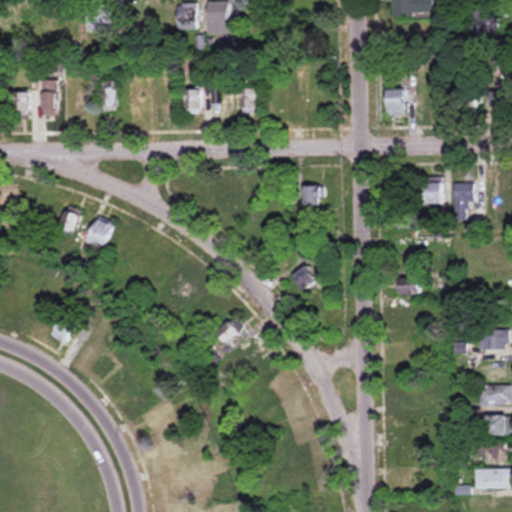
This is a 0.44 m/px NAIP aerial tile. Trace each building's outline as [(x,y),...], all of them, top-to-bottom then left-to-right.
[(393,0),(393,14),(436,14),(435,0),(393,0)] [(231,34),(231,1),(209,1),(209,34),(231,34)] [(54,3),(54,22),(75,22),(75,3),(54,3)] [(199,30),(198,3),(180,3),(180,30),(199,30)] [(167,4),(136,4),(136,27),(167,27),(167,4)] [(115,5),(88,5),(88,32),(124,32),(124,12),(115,12),(115,5)] [(477,17),(477,36),(500,36),(500,17),(477,17)] [(418,42),(418,22),(394,22),(394,42),(418,42)] [(44,116),(60,116),(60,80),(44,80),(44,116)] [(119,87),(105,87),(105,112),(119,112),(119,87)] [(161,87),(161,110),(175,110),(175,87),(161,87)] [(217,113),(231,113),(231,89),(217,89),(217,113)] [(244,89),(244,114),(260,114),(260,89),(244,89)] [(390,89),(390,115),(408,115),(408,89),(390,89)] [(445,107),(445,89),(423,89),(423,107),(445,107)] [(494,110),(511,107),(508,89),(491,92),(494,110)] [(204,90),(188,90),(188,115),(204,115),(204,90)] [(90,116),(90,91),(74,91),(74,116),(90,116)] [(480,91),(455,91),(455,108),(480,108),(480,91)] [(17,92),(17,115),(32,115),(32,92),(17,92)] [(275,92),(275,115),(291,115),(291,92),(275,92)] [(446,205),(446,182),(428,182),(428,205),(446,205)] [(511,182),(493,183),(494,193),(485,193),(486,226),(496,226),(495,214),(511,213),(511,182)] [(475,183),(456,183),(456,220),(475,220),(475,183)] [(395,184),(395,229),(414,229),(414,184),(395,184)] [(327,205),(327,185),(307,185),(307,205),(327,205)] [(234,215),(245,201),(230,189),(219,203),(234,215)] [(15,216),(19,195),(4,193),(0,214),(15,216)] [(53,201),(37,197),(31,220),(47,224),(53,201)] [(62,227),(77,233),(84,215),(69,209),(62,227)] [(106,248),(117,224),(101,217),(90,241),(106,248)] [(264,248),(280,232),(268,220),(252,236),(264,248)] [(120,253),(135,261),(146,241),(131,233),(120,253)] [(396,244),(396,269),(423,269),(423,244),(396,244)] [(483,265),(504,265),(504,245),(483,245),(483,265)] [(155,293),(171,259),(156,252),(140,286),(155,293)] [(307,291),(323,282),(311,264),(296,273),(307,291)] [(201,281),(189,270),(173,287),(184,298),(201,281)] [(480,273),(480,292),(510,292),(510,273),(480,273)] [(403,277),(403,295),(423,295),(423,277),(403,277)] [(198,310),(209,320),(225,304),(213,293),(198,310)] [(403,323),(423,323),(423,306),(403,306),(403,323)] [(82,324),(67,315),(54,336),(68,345),(82,324)] [(220,332),(229,344),(246,330),(236,319),(220,332)] [(481,349),(511,349),(511,329),(481,330),(481,349)] [(426,349),(426,336),(404,336),(404,349),(426,349)] [(269,356),(259,342),(239,356),(249,370),(269,356)] [(511,360),(480,360),(480,381),(511,380),(511,360)] [(111,374),(116,381),(131,372),(127,364),(111,374)] [(285,384),(275,372),(257,385),(266,398),(285,384)] [(124,395),(135,415),(163,400),(152,380),(124,395)] [(511,385),(481,386),(481,406),(511,405),(511,385)] [(409,406),(428,406),(428,392),(409,392),(409,406)] [(169,426),(162,413),(144,422),(151,435),(169,426)] [(511,415),(489,415),(489,435),(511,435),(511,415)] [(286,439),(292,456),(314,448),(307,431),(286,439)] [(509,461),(509,447),(478,447),(478,461),(509,461)] [(286,473),(291,489),(319,480),(314,464),(286,473)] [(477,489),(511,489),(511,469),(477,469),(477,489)] [(190,490),(185,473),(163,481),(168,497),(190,490)] [(511,511),(511,498),(483,499),(482,511),(511,511)] [(427,511),(428,503),(406,503),(406,511),(427,511)]
